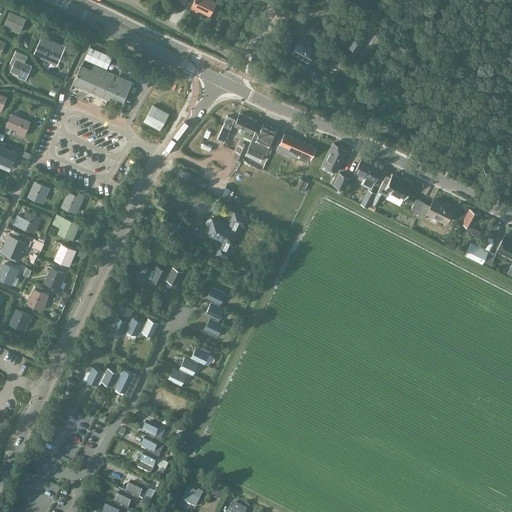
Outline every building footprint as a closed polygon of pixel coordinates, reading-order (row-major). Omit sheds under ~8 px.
[(199,12),(199,11),(209,16),(216,2),(213,0),(193,0),(190,7),(199,12)] [(9,12),(4,24),(12,27),(11,29),(18,33),(24,18),(9,12)] [(346,27),(337,41),(344,46),(355,53),(364,38),(353,31),(346,27)] [(41,35),(33,53),(41,56),(49,60),(49,61),(56,64),(57,64),(57,63),(65,46),(41,35)] [(305,38),(302,43),(298,41),(292,52),(307,60),(316,44),(305,38)] [(69,44),(68,47),(69,48),(68,51),(76,55),(82,43),(75,39),(67,40),(69,44)] [(89,46),(84,58),(106,68),(111,56),(89,46)] [(24,62),(25,59),(19,56),(18,59),(15,58),(9,71),(18,74),(17,76),(24,80),(31,65),(24,62)] [(108,98),(109,94),(122,100),(130,82),(94,65),(91,70),(80,65),(73,82),(73,83),(74,81),(101,93),(100,95),(108,98)] [(153,104),(144,120),(159,128),(168,112),(153,104)] [(30,121),(11,113),(5,125),(6,126),(4,131),(9,134),(11,128),(16,131),(15,133),(24,137),(30,121)] [(241,114),(238,121),(227,115),(216,138),(224,141),(231,124),(250,133),(256,121),(241,114)] [(255,130),(245,154),(260,161),(264,154),(265,155),(276,129),(262,123),(259,132),(255,130)] [(283,133),(276,149),(289,155),(291,156),(293,152),(299,140),(283,133)] [(241,160),(248,144),(239,140),(232,157),(241,160)] [(299,140),(293,152),(299,155),(298,158),(306,161),(308,156),(311,157),(315,147),(299,140)] [(0,142),(0,164),(11,169),(17,154),(10,150),(10,151),(2,147),(4,144),(0,142)] [(333,143),(322,163),(335,170),(346,150),(333,143)] [(361,158),(354,171),(365,176),(362,182),(370,186),(373,181),(374,182),(381,169),(361,158)] [(180,169),(177,175),(188,180),(190,173),(180,169)] [(338,172),(332,183),(343,189),(350,177),(338,172)] [(382,180),(377,190),(386,195),(389,190),(404,198),(411,183),(410,183),(411,180),(405,177),(403,179),(392,173),(387,182),(382,180)] [(300,178),(295,187),(303,192),(308,182),(300,178)] [(34,181),(27,197),(42,203),(49,187),(34,181)] [(360,203),(367,207),(375,192),(368,189),(360,203)] [(68,192),(61,207),(75,213),(83,194),(78,191),(77,195),(68,192)] [(410,208),(418,212),(423,201),(416,198),(410,208)] [(430,205),(423,201),(418,212),(416,216),(423,220),(426,214),(438,220),(439,219),(445,222),(453,207),(441,201),(440,202),(433,198),(430,205)] [(466,208),(460,218),(463,219),(461,223),(466,225),(464,229),(477,237),(480,231),(471,226),(478,214),(466,208)] [(16,214),(12,224),(34,233),(41,217),(25,210),(22,217),(16,214)] [(212,218),(211,219),(210,219),(209,219),(207,220),(206,222),(207,224),(208,226),(205,233),(222,240),(220,246),(219,245),(215,254),(229,260),(233,252),(228,250),(231,244),(232,245),(238,230),(237,229),(239,224),(244,226),(248,218),(234,212),(230,220),(231,220),(229,226),(212,218)] [(79,224),(76,223),(65,218),(56,214),(52,224),(60,227),(58,233),(69,238),(72,239),(79,224)] [(9,234),(1,251),(19,258),(27,242),(26,241),(18,238),(20,233),(13,231),(11,235),(10,235),(9,234)] [(511,238),(504,235),(496,250),(511,257),(511,238)] [(470,241),(463,254),(481,263),(487,251),(483,249),(483,248),(470,241)] [(61,245),(55,259),(66,264),(72,249),(61,245)] [(489,251),(484,261),(490,264),(495,254),(489,251)] [(18,269),(3,262),(0,268),(0,279),(11,285),(18,269)] [(134,277),(144,282),(147,277),(151,269),(140,264),(137,271),(134,270),(131,276),(134,277)] [(160,284),(162,278),(166,270),(156,265),(153,270),(151,269),(147,277),(160,284)] [(169,271),(166,270),(162,278),(175,285),(182,271),(171,266),(169,271)] [(65,274),(50,268),(44,282),(53,286),(52,289),(60,293),(62,288),(57,286),(59,280),(62,281),(65,274)] [(206,297),(211,300),(210,302),(218,306),(224,293),(211,286),(206,297)] [(47,295),(33,288),(26,303),(39,308),(42,301),(44,302),(47,295)] [(223,308),(218,306),(210,302),(205,313),(210,315),(209,318),(217,321),(223,308)] [(110,321),(107,327),(110,328),(109,328),(120,333),(126,320),(131,310),(121,305),(116,315),(113,320),(112,322),(110,321)] [(15,309),(9,324),(23,329),(24,327),(22,326),(28,314),(15,309)] [(129,322),(126,320),(120,333),(123,335),(126,330),(136,335),(138,329),(142,322),(131,316),(129,322)] [(138,329),(136,335),(139,336),(141,331),(151,336),(157,322),(147,318),(145,323),(142,322),(138,329)] [(222,324),(217,321),(209,318),(204,328),(210,332),(209,334),(215,337),(216,335),(217,335),(222,324)] [(195,346),(190,357),(198,361),(203,363),(208,353),(208,352),(209,350),(203,347),(202,349),(195,346)] [(192,374),(198,361),(190,357),(189,360),(183,357),(178,368),(187,372),(192,374)] [(85,379),(85,380),(96,385),(98,380),(102,372),(89,366),(86,372),(83,378),(85,379)] [(103,368),(102,372),(98,380),(96,385),(98,386),(101,381),(107,384),(106,386),(110,388),(111,386),(118,373),(107,368),(106,369),(103,368)] [(167,378),(180,385),(187,372),(178,368),(177,370),(172,368),(167,378)] [(114,381),(111,386),(124,393),(130,395),(139,377),(133,374),(123,369),(120,374),(118,373),(114,381)] [(141,432),(146,435),(145,437),(153,441),(160,428),(146,422),(141,432)] [(145,437),(140,448),(146,450),(144,453),(157,460),(158,460),(164,446),(159,443),(153,441),(145,437)] [(139,464),(137,468),(150,474),(152,470),(153,470),(152,470),(154,466),(164,471),(167,465),(158,460),(157,460),(144,453),(144,454),(139,463),(139,464)] [(135,484),(130,482),(125,492),(138,499),(143,501),(150,486),(137,480),(135,484)] [(196,493),(187,488),(180,501),(195,509),(203,494),(197,491),(196,493)] [(137,502),(138,499),(125,492),(123,495),(119,492),(113,503),(127,509),(132,499),(137,502)] [(102,511),(119,511),(120,510),(124,511),(125,511),(127,509),(113,503),(112,505),(107,503),(102,511)] [(245,511),(246,510),(231,503),(226,511),(245,511)]
